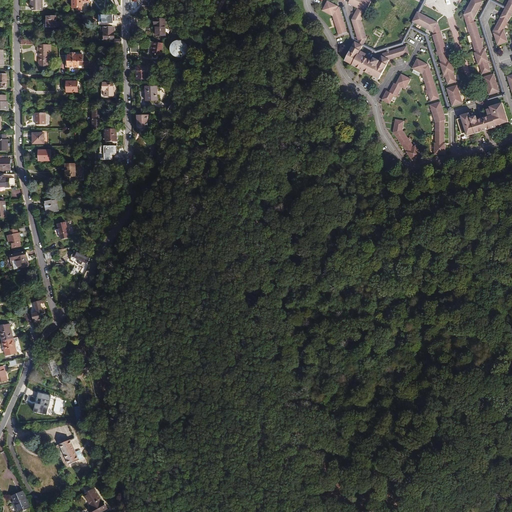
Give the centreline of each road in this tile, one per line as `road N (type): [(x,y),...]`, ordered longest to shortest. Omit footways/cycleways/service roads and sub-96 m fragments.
road 1 (residential): [(58,320),(129,208),(124,0)]
road 2 (residential): [(58,320),(18,159),(15,0)]
road 3 (residential): [(0,430),(33,349),(58,320)]
